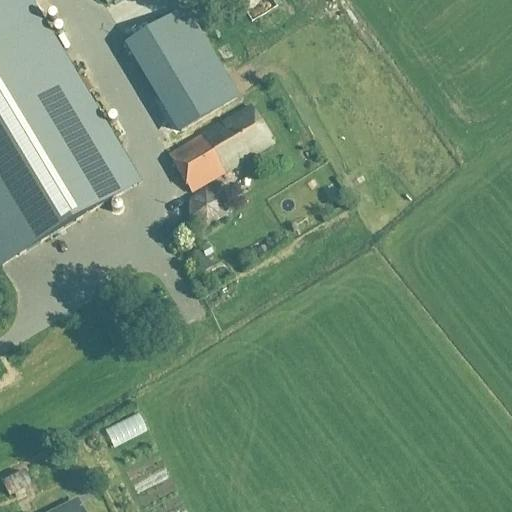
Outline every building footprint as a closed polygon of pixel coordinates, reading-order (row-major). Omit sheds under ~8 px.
[(0,0),(0,265),(1,268),(135,187),(21,0),(0,0)] [(161,26),(127,47),(179,133),(234,101),(213,65),(182,14),(161,26)] [(251,109),(168,157),(190,194),(273,146),(251,109)] [(211,268),(205,258),(211,254),(206,246),(200,249),(201,250),(193,254),(203,272),(211,268)] [(202,338),(190,315),(179,320),(192,344),(202,338)] [(12,504),(57,480),(47,462),(3,486),(12,504)]
